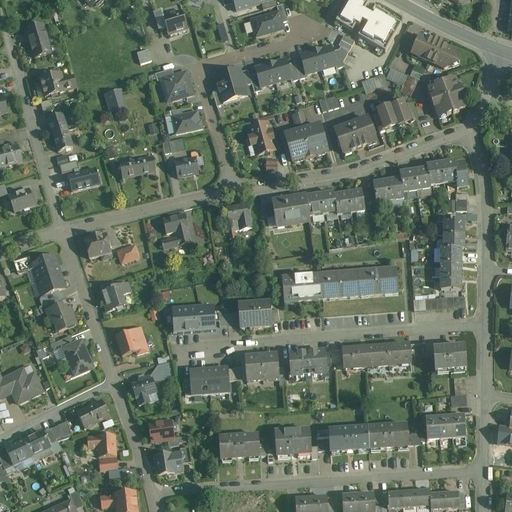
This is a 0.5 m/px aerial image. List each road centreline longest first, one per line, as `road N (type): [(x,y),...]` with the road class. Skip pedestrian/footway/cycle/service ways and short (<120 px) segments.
road 1 (residential): [(485,472),(153,494)]
road 2 (residential): [(198,346),(483,322)]
road 3 (residential): [(234,192),(206,73),(320,33),(340,0)]
road 4 (residential): [(234,192),(363,169),(467,130)]
road 5 (residential): [(5,32),(62,232)]
road 6 (residential): [(62,232),(234,192)]
road 7 (residential): [(62,232),(114,385)]
road 8 (residential): [(484,270),(484,180),(467,130)]
road 9 (residential): [(114,385),(0,439)]
